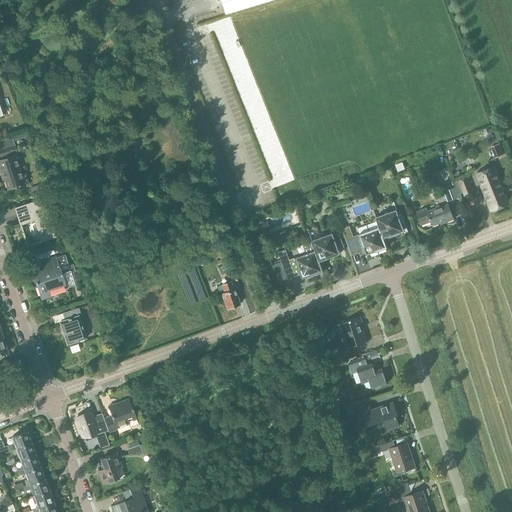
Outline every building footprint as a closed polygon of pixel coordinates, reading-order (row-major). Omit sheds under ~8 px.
[(272,0),(237,0),(241,10),(272,0)] [(0,140),(0,156),(0,157),(17,152),(13,142),(28,136),(26,130),(11,135),(12,137),(0,140)] [(24,174),(21,175),(15,156),(0,160),(0,170),(1,173),(3,173),(8,190),(27,184),(24,174)] [(509,204),(494,167),(475,174),(490,211),(509,204)] [(419,177),(424,192),(439,187),(434,172),(419,177)] [(457,181),(454,182),(459,194),(463,193),(464,196),(464,197),(474,193),(467,176),(457,180),(457,181)] [(447,183),(442,185),(442,186),(444,191),(443,192),(447,202),(452,200),(453,199),(450,189),(449,189),(447,183)] [(43,198),(14,208),(19,224),(32,220),(39,241),(55,236),(43,198)] [(446,204),(427,211),(426,208),(415,212),(420,226),(429,222),(431,226),(443,221),(444,223),(452,220),(446,204)] [(402,214),(398,215),(396,210),(376,217),(380,228),(384,238),(404,231),(402,224),(405,223),(402,214)] [(262,223),(257,225),(260,233),(265,231),(262,223)] [(384,238),(380,228),(353,237),(349,227),(342,230),(351,256),(364,252),(366,256),(388,248),(384,238)] [(324,237),(312,241),(320,262),(340,254),(338,249),(344,247),(342,239),(336,241),(331,228),(322,231),(324,237)] [(320,262),(312,241),(316,251),(290,261),(286,250),(279,253),(288,280),(301,275),(303,279),(324,272),(320,262)] [(73,264),(68,265),(65,255),(56,258),(55,258),(45,261),(45,263),(32,267),(30,268),(32,273),(36,282),(35,283),(41,300),(49,297),(47,290),(64,284),(64,283),(67,282),(69,287),(75,284),(71,272),(75,271),(73,264)] [(222,266),(218,268),(220,273),(225,271),(226,273),(232,271),(227,258),(220,261),(222,266)] [(83,284),(87,279),(85,274),(79,273),(76,278),(77,283),(83,284)] [(224,293),(221,294),(226,309),(239,304),(234,289),(233,290),(230,282),(221,285),(224,293)] [(83,300),(92,298),(91,294),(87,295),(85,287),(80,288),(83,300)] [(77,341),(86,339),(78,316),(81,315),(78,308),(62,313),(64,320),(59,322),(66,345),(69,344),(69,347),(77,344),(77,341)] [(359,317),(340,323),(348,347),(340,349),(339,348),(328,351),(332,364),(343,361),(342,360),(356,355),(353,346),(366,342),(361,326),(362,325),(359,317)] [(357,371),(361,383),(369,381),(371,388),(387,383),(382,368),(374,370),(372,363),(367,364),(364,357),(348,363),(352,373),(357,371)] [(113,415),(105,417),(110,432),(118,429),(118,428),(131,424),(130,422),(138,419),(134,407),(133,407),(130,398),(109,405),(113,415)] [(366,426),(384,420),(387,430),(398,426),(395,418),(396,417),(396,415),(398,415),(393,402),(371,409),(368,401),(356,405),(359,414),(362,413),(366,426)] [(83,415),(74,418),(81,438),(84,437),(94,433),(96,437),(100,448),(109,445),(104,431),(108,430),(107,428),(105,422),(97,425),(94,416),(93,412),(92,412),(83,415)] [(0,455),(18,449),(31,444),(29,438),(30,438),(28,432),(26,432),(26,431),(13,436),(15,443),(4,447),(2,441),(0,441),(0,455)] [(382,452),(390,449),(398,473),(415,467),(407,443),(395,447),(393,441),(380,445),(382,452)] [(147,442),(139,445),(143,454),(143,456),(151,453),(147,442)] [(31,444),(18,449),(22,460),(35,455),(33,450),(34,450),(32,444),(31,444)] [(139,445),(128,448),(128,454),(143,454),(139,445)] [(105,468),(99,470),(104,483),(120,478),(117,468),(122,466),(118,452),(102,458),(105,468)] [(22,460),(24,466),(18,469),(20,474),(26,472),(39,467),(37,462),(38,461),(36,456),(35,456),(35,455),(22,460)] [(31,483),(31,484),(44,479),(42,474),(43,473),(41,467),(39,468),(39,467),(26,472),(31,483)] [(31,484),(31,483),(25,485),(18,488),(20,492),(26,490),(32,488),(35,495),(31,496),(31,497),(48,490),(48,489),(49,489),(47,483),(46,484),(44,479),(31,484)] [(127,500),(111,505),(113,511),(148,511),(142,493),(146,492),(145,489),(141,490),(139,485),(123,490),(127,500)] [(386,492),(385,492),(388,499),(389,504),(402,500),(398,488),(386,492)] [(50,495),(48,490),(31,497),(35,508),(36,509),(53,502),(52,501),(53,501),(51,495),(50,495)] [(411,496),(403,498),(404,500),(407,511),(410,510),(410,511),(427,511),(424,501),(426,500),(423,492),(411,496)] [(35,508),(30,510),(26,511),(57,511),(56,507),(55,507),(53,502),(36,509),(35,508)]
